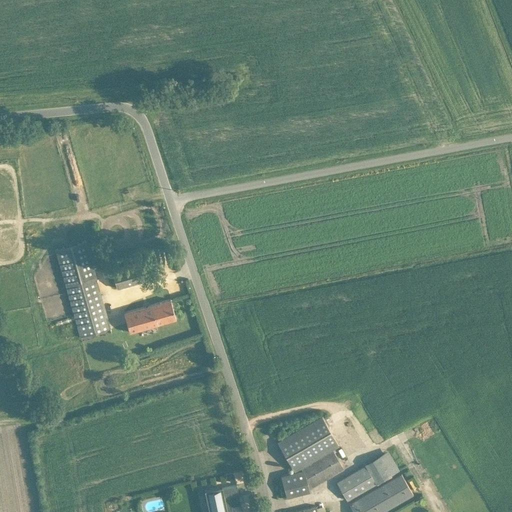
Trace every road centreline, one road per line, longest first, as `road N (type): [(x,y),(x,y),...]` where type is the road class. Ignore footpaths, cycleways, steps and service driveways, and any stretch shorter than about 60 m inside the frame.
road 1 (unclassified): [(511,136),(169,200)]
road 2 (unclassified): [(266,511),(169,200)]
road 3 (unclassified): [(169,200),(144,125),(127,107),(0,116)]
